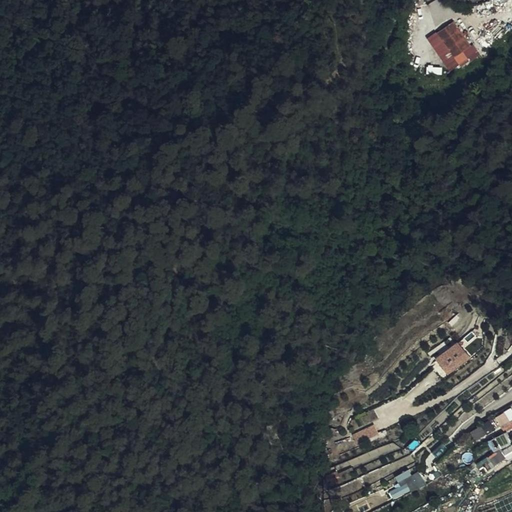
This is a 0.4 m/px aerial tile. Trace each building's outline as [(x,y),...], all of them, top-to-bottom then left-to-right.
[(454,58),(471,47),(454,21),(437,33),(454,58)] [(479,353),(472,344),(462,352),(469,360),(479,353)] [(449,356),(443,361),(442,362),(450,372),(464,363),(455,352),(453,348),(446,353),(449,356)] [(496,418),(503,429),(511,425),(504,413),(496,418)] [(487,435),(496,429),(490,421),(481,427),(487,435)] [(358,443),(380,435),(375,423),(353,432),(358,443)] [(511,424),(511,425),(503,429),(506,434),(511,430),(511,424)] [(488,471),(496,466),(490,458),(482,463),(488,471)] [(406,483),(410,490),(419,485),(413,476),(404,481),(406,483)] [(398,496),(410,490),(406,483),(402,485),(399,487),(394,490),(395,491),(398,496)]
